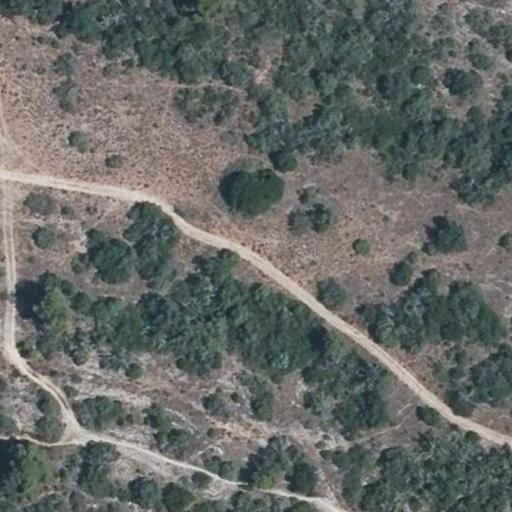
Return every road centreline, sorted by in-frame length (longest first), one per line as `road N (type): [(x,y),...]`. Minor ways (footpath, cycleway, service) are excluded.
road 1 (track): [(0,171),(161,206),(284,282),(452,420),(511,443)]
road 2 (track): [(0,126),(8,171),(8,333),(13,354),(63,397),(68,418),(66,439),(57,444),(0,437)]
